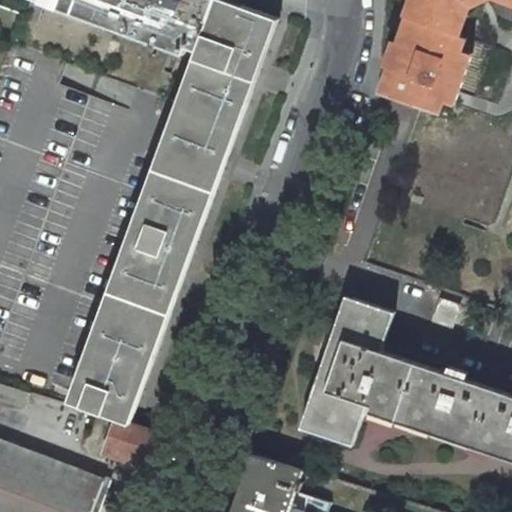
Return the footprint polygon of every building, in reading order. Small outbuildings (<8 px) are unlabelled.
[(44,0),(186,52),(188,46),(200,50),(208,29),(205,28),(208,21),(210,22),(218,0),(44,0)] [(149,188),(70,404),(116,418),(132,423),(280,18),(230,0),(218,0),(210,22),(208,21),(205,28),(208,29),(200,50),(180,104),(149,188)] [(511,0),(421,0),(406,43),(398,40),(389,66),(397,69),(388,95),(422,106),(434,110),(438,98),(447,101),(455,104),(473,53),(465,50),(469,37),(462,34),(473,4),(480,0),(508,0),(511,1),(511,0)] [(421,0),(412,0),(398,40),(406,43),(421,0)] [(397,69),(389,66),(380,92),(388,95),(397,69)] [(434,110),(443,113),(447,101),(438,98),(434,110)] [(347,295),(302,427),(308,429),(353,297),(347,295)] [(449,373),(383,350),(396,312),(353,297),(308,429),(354,445),(369,404),(373,405),(511,452),(511,393),(467,379),(469,372),(451,366),(449,373)] [(459,306),(442,300),(435,320),(453,326),(459,306)] [(0,382),(0,398),(27,407),(32,392),(0,382)] [(511,458),(511,452),(373,405),(371,411),(511,458)] [(132,423),(116,418),(104,452),(151,468),(164,433),(132,423)] [(94,511),(106,481),(0,441),(0,511),(94,511)] [(289,511),(304,469),(252,453),(231,511),(289,511)]
